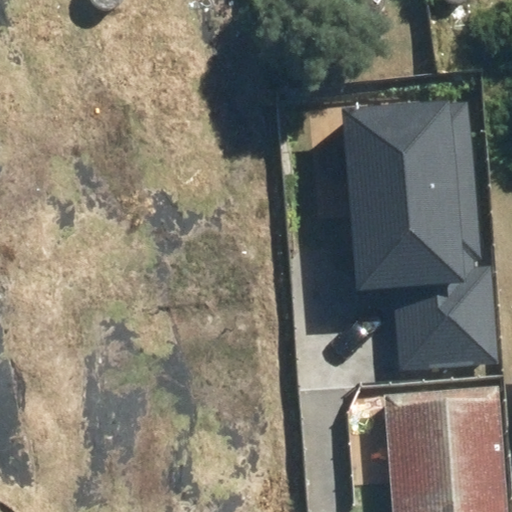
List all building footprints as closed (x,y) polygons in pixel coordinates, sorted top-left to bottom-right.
[(342,0),(342,3),(345,12),(353,19),(362,21),(372,18),(378,10),(380,1),(380,0),(342,0)] [(478,99),(339,109),(351,287),(393,284),(399,359),(495,352),(478,99)] [(359,333),(317,335),(319,389),(361,388),(359,333)] [(290,497),(280,351),(171,359),(176,418),(154,419),(157,460),(172,459),(175,511),(256,511),(256,500),(290,497)] [(506,511),(500,377),(384,383),(390,511),(506,511)] [(79,511),(75,392),(0,392),(0,511),(79,511)]
